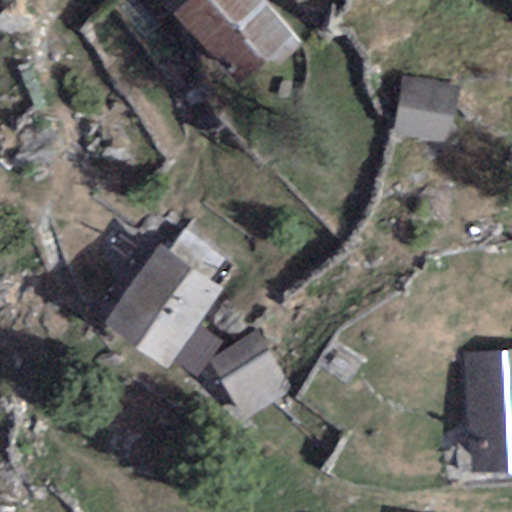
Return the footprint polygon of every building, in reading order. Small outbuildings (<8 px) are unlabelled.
[(308,47),(266,0),(183,0),(173,10),(240,87),(265,65),(274,76),(308,47)] [(458,89),(403,78),(392,132),(447,143),(458,89)] [(222,291),(239,268),(185,227),(168,251),(222,291)] [(168,251),(157,244),(102,323),(166,369),(222,291),(168,251)] [(288,394),(253,334),(209,359),(244,419),(288,394)] [(511,353),(461,356),(467,475),(511,472),(511,353)]
